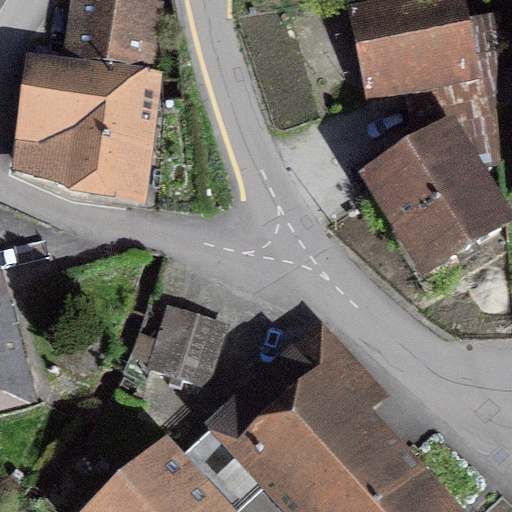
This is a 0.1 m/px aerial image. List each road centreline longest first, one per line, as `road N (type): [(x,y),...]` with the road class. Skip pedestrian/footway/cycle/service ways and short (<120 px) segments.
road 1 (residential): [(0,185),(61,213),(229,245),(297,247)]
road 2 (residential): [(297,247),(426,372),(511,394)]
road 3 (residential): [(207,0),(233,103),(297,247)]
